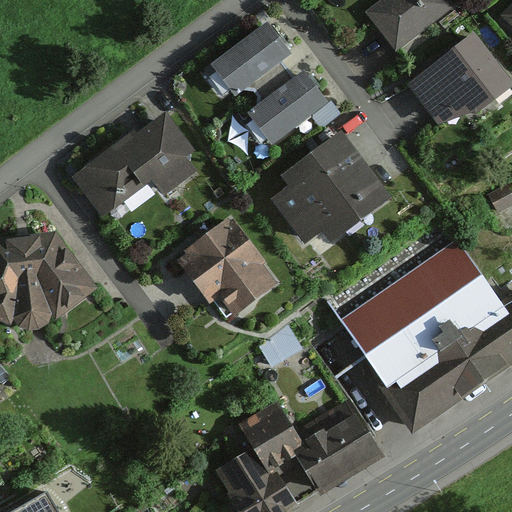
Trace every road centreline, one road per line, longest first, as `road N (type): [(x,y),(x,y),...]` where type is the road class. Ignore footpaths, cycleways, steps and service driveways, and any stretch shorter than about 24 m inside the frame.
road 1 (residential): [(31,161),(243,0)]
road 2 (residential): [(31,161),(168,345)]
road 3 (tertiary): [(511,413),(355,511)]
road 4 (residential): [(287,0),(394,142)]
